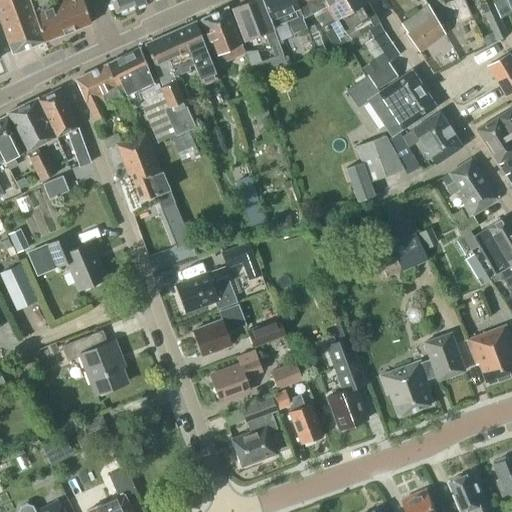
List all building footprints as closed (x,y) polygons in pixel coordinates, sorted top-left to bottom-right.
[(28,0),(0,0),(0,17),(12,53),(43,41),(28,0)] [(30,0),(44,41),(90,23),(83,1),(82,0),(30,0)] [(111,0),(115,11),(143,0),(111,0)] [(271,47),(274,55),(262,59),(267,72),(286,65),(273,28),(272,26),(262,0),(247,0),(232,8),(244,40),(263,32),(269,48),(271,47)] [(302,18),(303,17),(295,0),(262,0),(272,26),(287,20),(293,33),(306,28),(302,18)] [(326,6),(324,1),(322,0),(295,0),(303,17),(303,18),(326,6)] [(334,48),(346,40),(379,22),(365,0),(325,0),(326,0),(324,1),(326,6),(333,18),(320,25),(334,48)] [(471,16),(463,0),(458,0),(450,4),(458,23),(471,16)] [(508,35),(498,14),(491,0),(488,0),(479,4),(495,41),(508,35)] [(419,11),(401,24),(407,33),(418,49),(424,45),(443,31),(428,5),(419,11)] [(245,52),(240,43),(227,7),(201,19),(214,55),(218,64),(245,52)] [(218,78),(195,22),(170,33),(179,54),(188,50),(189,50),(203,84),(218,78)] [(397,75),(388,62),(400,54),(383,30),(367,41),(382,63),(366,74),(376,89),(397,75)] [(168,60),(173,76),(189,69),(188,66),(193,64),(188,50),(179,54),(170,33),(145,44),(155,66),(168,60)] [(195,128),(184,101),(183,101),(174,81),(173,76),(168,60),(155,66),(162,86),(160,87),(158,82),(153,84),(139,47),(106,63),(121,97),(125,94),(132,109),(141,105),(157,142),(171,137),(182,164),(200,157),(189,130),(195,128)] [(497,81),(511,72),(511,59),(508,53),(487,66),(497,81)] [(123,100),(121,97),(106,63),(75,79),(95,123),(107,118),(104,111),(105,111),(105,109),(104,109),(101,101),(105,100),(108,107),(123,100)] [(408,125),(435,107),(411,70),(366,100),(390,136),(386,138),(385,136),(355,146),(360,163),(344,168),(356,202),(374,196),(369,181),(402,171),(404,175),(419,166),(400,131),(408,125)] [(506,97),(511,93),(511,72),(497,81),(506,97)] [(174,81),(183,101),(184,101),(189,99),(180,78),(179,79),(174,81)] [(268,107),(260,83),(244,88),(252,113),(268,107)] [(79,166),(89,162),(76,127),(60,88),(37,99),(56,137),(66,132),(79,166)] [(56,137),(37,99),(37,98),(6,113),(39,180),(55,171),(42,144),(56,137)] [(511,111),(511,109),(476,130),(498,163),(511,154),(511,111)] [(435,163),(461,146),(439,112),(412,129),(435,163)] [(6,115),(0,118),(0,151),(4,160),(9,170),(17,165),(12,155),(23,148),(6,115)] [(117,133),(102,140),(106,149),(116,145),(116,144),(121,142),(117,133)] [(121,142),(116,144),(116,145),(117,148),(138,202),(156,194),(161,207),(162,207),(174,202),(162,171),(160,172),(145,133),(121,142)] [(511,154),(498,164),(505,174),(511,185),(511,154)] [(472,215),(497,199),(470,159),(448,173),(453,182),(446,187),(451,195),(452,196),(455,194),(458,198),(463,205),(461,206),(462,208),(450,216),(461,235),(469,230),(478,225),(472,215)] [(240,170),(249,218),(265,215),(256,167),(240,170)] [(62,175),(42,183),(49,199),(69,191),(62,175)] [(291,227),(290,215),(271,218),(273,230),(291,227)] [(499,272),(511,264),(511,224),(507,216),(487,227),(473,236),(469,230),(461,235),(470,250),(477,247),(494,275),(499,272)] [(437,243),(431,227),(419,232),(425,248),(437,243)] [(29,247),(20,228),(8,233),(16,252),(29,247)] [(397,263),(408,259),(411,266),(427,259),(415,232),(389,244),(392,251),(396,261),(397,263)] [(12,247),(6,233),(0,235),(0,241),(4,250),(12,247)] [(36,275),(67,261),(79,289),(104,279),(89,243),(74,249),(68,235),(31,251),(31,253),(28,254),(36,275)] [(221,251),(228,267),(255,257),(249,241),(221,251)] [(392,251),(377,257),(381,267),(396,261),(392,251)] [(489,280),(476,258),(468,262),(482,285),(489,280)] [(38,300),(20,263),(0,272),(0,276),(15,311),(38,300)] [(509,290),(511,288),(511,264),(499,272),(494,275),(492,277),(494,281),(501,277),(509,290)] [(237,304),(229,281),(224,267),(175,286),(180,297),(177,298),(181,308),(184,307),(185,311),(214,300),(218,311),(237,304)] [(226,332),(245,325),(237,304),(218,311),(221,320),(192,330),(202,355),(231,344),(226,332)] [(285,336),(278,318),(246,330),(253,348),(285,336)] [(486,384),(511,374),(511,342),(505,325),(466,340),(476,365),(478,364),(486,384)] [(429,391),(425,380),(437,376),(438,380),(464,371),(451,333),(425,342),(431,359),(421,362),(420,361),(380,375),(387,394),(390,393),(398,416),(400,416),(400,415),(430,404),(430,405),(432,404),(428,391),(429,391)] [(355,388),(368,383),(350,335),(324,345),(342,391),(327,397),(339,429),(367,419),(355,388)] [(95,394),(126,382),(117,357),(120,355),(114,341),(93,349),(88,336),(61,346),(67,361),(80,355),(95,394)] [(260,371),(256,359),(252,349),(236,355),(239,365),(209,376),(218,401),(250,389),(245,376),(260,371)] [(301,380),(294,361),(270,371),(277,389),(301,380)] [(290,405),(284,389),(271,394),(278,410),(290,405)] [(313,439),(322,435),(321,433),(310,404),(304,406),(300,394),(292,398),(294,405),(289,407),(290,411),(289,412),(300,443),(304,442),(304,444),(314,440),(313,439)] [(275,428),(270,413),(277,410),(271,395),(240,407),(245,422),(247,421),(251,433),(232,440),(235,448),(233,449),(239,463),(241,462),(242,465),(263,457),(263,459),(275,455),(266,431),(275,428)] [(111,439),(100,413),(77,423),(73,424),(84,450),(111,439)] [(74,415),(64,420),(67,427),(73,424),(77,423),(74,415)] [(51,463),(72,452),(64,436),(43,447),(51,463)] [(511,456),(494,464),(502,481),(498,482),(504,497),(511,493),(511,456)] [(131,511),(124,495),(135,490),(126,467),(108,475),(118,497),(86,511),(131,511)] [(70,489),(82,486),(80,478),(76,479),(73,469),(65,471),(70,489)] [(474,472),(449,482),(462,511),(465,511),(474,508),(475,511),(493,511),(489,502),(487,503),(474,472)] [(444,511),(440,502),(435,505),(428,490),(403,501),(407,511),(444,511)] [(63,511),(58,500),(35,511),(32,506),(26,503),(20,506),(18,511),(63,511)]
